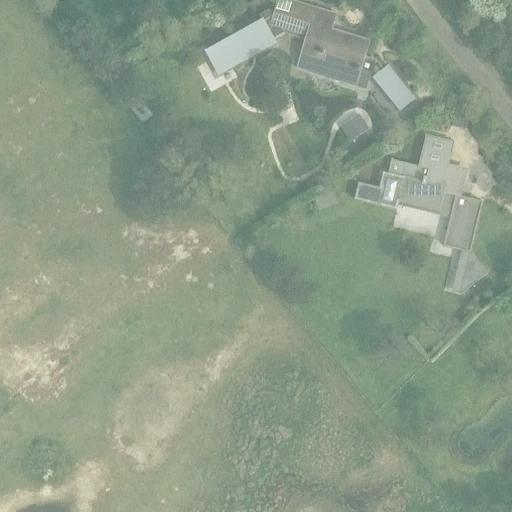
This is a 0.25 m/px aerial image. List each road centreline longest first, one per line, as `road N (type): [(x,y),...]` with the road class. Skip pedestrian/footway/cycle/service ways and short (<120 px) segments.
road 1 (track): [(0,414),(205,243),(435,511)]
road 2 (residential): [(511,119),(415,0)]
